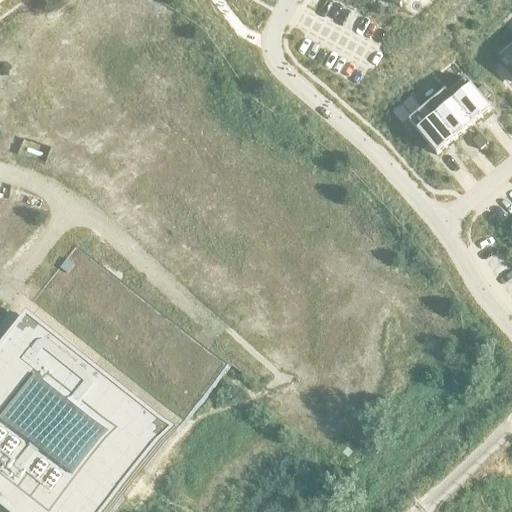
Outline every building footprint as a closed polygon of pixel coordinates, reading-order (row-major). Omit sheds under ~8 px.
[(387,0),(401,9),(406,0),(387,0)] [(476,93),(466,81),(449,96),(448,97),(473,127),(491,112),(484,102),(491,97),(484,88),(483,87),(476,93)] [(456,142),(473,127),(448,97),(449,96),(446,92),(427,108),(430,112),(431,111),(456,142)] [(430,112),(412,127),(422,138),(415,144),(415,145),(423,153),(430,147),(437,157),(456,142),(431,111),(430,112)] [(480,137),(474,142),(481,151),(488,146),(489,145),(481,136),(480,137)] [(189,340),(76,249),(32,304),(27,326),(0,360),(0,511),(122,511),(146,483),(176,444),(171,440),(203,400),(228,369),(208,352),(189,340)] [(270,495),(283,481),(276,475),(263,488),(270,495)]
